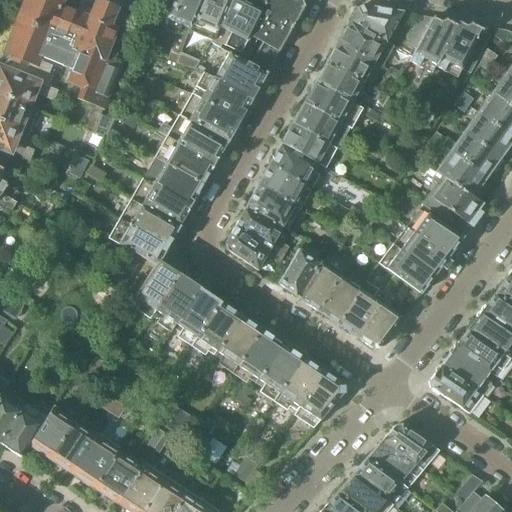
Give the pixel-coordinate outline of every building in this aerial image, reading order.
[(25,0),(5,53),(14,56),(12,61),(40,72),(38,78),(50,83),(53,74),(48,73),(52,63),(39,58),(59,6),(61,0),(25,0)] [(188,32),(200,0),(172,0),(160,28),(176,35),(166,60),(175,64),(179,53),(185,39),(188,32)] [(200,0),(188,32),(194,35),(210,41),(212,41),(229,0),(200,0)] [(229,0),(212,41),(210,41),(209,42),(219,48),(221,44),(240,53),(249,37),(267,0),(229,0)] [(267,0),(249,37),(261,43),(251,62),(267,70),(303,6),(301,0),(267,0)] [(75,13),(59,6),(39,58),(52,63),(69,70),(63,83),(79,89),(75,99),(91,106),(82,129),(93,133),(93,132),(100,114),(102,110),(104,111),(121,67),(102,60),(115,29),(108,27),(115,9),(95,2),(92,9),(78,5),(75,13)] [(349,22),(385,43),(401,14),(359,7),(356,9),(349,22)] [(414,50),(431,19),(418,16),(403,44),(414,50)] [(431,19),(414,50),(408,62),(431,74),(434,67),(455,27),(445,21),(439,23),(431,19)] [(349,22),(337,42),(374,64),(380,68),(393,46),(385,43),(349,22)] [(456,78),(477,39),(479,40),(483,33),(480,32),(481,31),(469,25),(464,27),(457,23),(455,27),(434,67),(456,78)] [(504,44),(511,34),(503,30),(496,29),(492,36),(504,44)] [(325,64),(362,85),(368,89),(376,75),(370,71),(374,64),(337,42),(325,64)] [(482,57),(491,64),(496,56),(486,50),(482,57)] [(200,61),(179,53),(175,64),(194,70),(200,61)] [(212,79),(250,100),(264,75),(228,53),(212,79)] [(491,64),(482,57),(477,65),(486,71),(491,64)] [(57,90),(48,86),(50,83),(38,78),(40,72),(12,61),(8,72),(5,71),(0,68),(0,95),(31,108),(36,95),(53,101),(57,90)] [(362,85),(325,64),(314,83),(351,103),(362,85)] [(144,79),(147,70),(135,65),(132,74),(144,79)] [(202,73),(190,94),(237,122),(250,100),(212,79),(202,73)] [(511,79),(504,73),(490,93),(511,108),(511,79)] [(140,96),(145,83),(128,76),(123,89),(140,96)] [(314,83),(303,103),(348,128),(359,108),(359,107),(351,103),(314,83)] [(457,99),(467,106),(472,99),(462,92),(457,99)] [(511,108),(490,93),(476,112),(511,138),(511,108)] [(190,94),(177,116),(225,143),(237,122),(190,94)] [(31,135),(41,112),(31,108),(0,95),(0,122),(22,131),(24,132),(31,135)] [(121,111),(126,114),(131,116),(135,104),(125,99),(121,111)] [(467,106),(457,99),(453,106),(463,113),(467,106)] [(348,128),(303,103),(292,123),(336,148),(348,128)] [(366,108),(361,105),(359,107),(359,108),(365,111),(363,115),(369,118),(373,112),(366,108)] [(384,111),(379,118),(389,123),(391,120),(389,114),(384,111)] [(138,123),(118,112),(113,121),(133,131),(138,123)] [(476,112),(462,132),(498,158),(511,138),(476,112)] [(100,114),(93,132),(106,137),(114,120),(100,114)] [(225,143),(177,116),(165,137),(176,144),(175,146),(189,154),(191,150),(205,157),(204,159),(213,164),(225,143)] [(17,143),(22,131),(0,122),(0,148),(10,152),(9,153),(29,161),(33,150),(17,143)] [(336,148),(292,123),(280,144),(317,164),(324,169),(336,148)] [(445,138),(435,132),(430,139),(440,146),(447,151),(453,142),(446,137),(445,138)] [(462,132),(448,151),(484,177),(498,158),(462,132)] [(176,144),(165,137),(153,158),(201,185),(213,164),(204,159),(205,157),(191,150),(189,154),(175,146),(176,144)] [(440,146),(430,139),(425,146),(435,153),(440,146)] [(317,164),(280,144),(268,164),(310,188),(318,175),(312,172),(317,164)] [(484,177),(448,151),(433,172),(435,174),(436,173),(470,196),(484,177)] [(201,185),(153,158),(141,179),(152,185),(151,188),(165,195),(167,191),(181,199),(180,201),(189,206),(201,185)] [(133,173),(136,167),(127,162),(124,169),(133,173)] [(310,188),(268,164),(256,185),(299,209),(303,201),(310,188)] [(106,174),(91,166),(87,173),(101,182),(106,174)] [(0,169),(1,169),(0,168),(0,192),(10,199),(15,192),(5,185),(6,184),(0,180),(0,169)] [(436,184),(421,204),(462,233),(468,225),(469,226),(479,212),(475,210),(480,203),(470,196),(436,173),(435,174),(430,180),(436,184)] [(47,176),(39,189),(47,195),(56,182),(47,176)] [(152,185),(141,179),(129,200),(177,227),(185,213),(189,206),(180,201),(181,199),(167,191),(165,195),(151,188),(152,185)] [(82,181),(75,192),(82,197),(89,186),(82,181)] [(299,209),(256,185),(245,206),(286,231),(299,209)] [(15,202),(10,199),(0,192),(0,205),(9,211),(15,202)] [(129,200),(117,219),(129,225),(128,227),(142,235),(144,231),(158,239),(157,241),(166,247),(177,227),(129,200)] [(76,223),(81,213),(62,202),(57,211),(76,223)] [(462,233),(421,204),(419,207),(459,236),(462,233)] [(279,243),(286,231),(245,206),(233,227),(286,258),(291,250),(279,243)] [(459,236),(419,207),(406,226),(447,257),(461,237),(459,236)] [(363,213),(353,227),(366,236),(376,222),(363,213)] [(129,225),(117,219),(107,237),(152,264),(154,266),(156,263),(166,247),(157,241),(158,239),(144,231),(142,235),(128,227),(129,225)] [(38,241),(45,230),(35,224),(28,235),(38,241)] [(344,225),(339,232),(346,236),(351,229),(344,225)] [(447,257),(406,226),(392,245),(433,276),(447,257)] [(286,258),(233,227),(224,244),(225,250),(257,271),(264,257),(281,267),(286,258)] [(339,232),(338,231),(331,243),(340,248),(347,237),(346,236),(339,232)] [(91,253),(98,242),(88,236),(81,247),(91,253)] [(303,289),(319,262),(305,253),(311,243),(304,239),(276,285),(297,299),(303,289)] [(100,242),(93,251),(99,254),(105,245),(100,242)] [(372,252),(361,244),(358,250),(368,257),(372,252)] [(394,275),(397,278),(419,295),(433,276),(392,245),(379,264),(394,275)] [(118,257),(105,279),(121,288),(134,267),(118,257)] [(339,276),(319,262),(303,289),(297,299),(317,312),(339,276)] [(154,266),(152,264),(130,301),(137,305),(135,310),(149,319),(168,289),(176,276),(156,263),(154,266)] [(359,289),(364,282),(352,274),(348,280),(339,275),(339,276),(317,312),(336,325),(359,290),(359,289)] [(359,290),(336,325),(356,339),(380,303),(397,278),(394,275),(382,293),(364,282),(359,289),(359,290)] [(168,333),(197,290),(176,276),(168,289),(149,319),(156,324),(153,330),(166,340),(170,334),(168,333)] [(511,279),(507,276),(493,294),(511,306),(511,279)] [(0,282),(0,303),(10,288),(0,282)] [(217,304),(197,290),(168,333),(170,334),(189,347),(217,304)] [(25,302),(9,292),(0,306),(0,309),(16,320),(21,315),(25,302)] [(413,292),(406,301),(410,304),(417,295),(413,292)] [(511,306),(493,294),(480,312),(511,334),(511,306)] [(378,348),(406,310),(392,301),(388,309),(380,303),(356,339),(372,349),(378,348)] [(213,356),(238,318),(238,317),(218,304),(217,304),(189,347),(203,356),(206,352),(213,356)] [(511,334),(480,312),(466,331),(509,359),(511,354),(511,343),(511,340),(511,334)] [(238,318),(213,356),(219,360),(217,364),(230,374),(258,331),(238,318)] [(254,383),(279,345),(272,341),(272,340),(258,331),(230,374),(245,384),(248,379),(254,383)] [(466,331),(452,349),(487,373),(499,381),(495,386),(509,396),(511,391),(511,388),(505,383),(508,380),(499,373),(503,368),(509,359),(466,331)] [(271,402),(300,359),(287,350),(279,345),(254,383),(261,388),(258,393),(271,402)] [(487,373),(452,349),(440,366),(481,396),(490,384),(483,379),(487,373)] [(104,365),(97,359),(88,373),(95,378),(104,365)] [(300,359),(271,402),(285,412),(288,407),(295,411),(321,373),(300,359)] [(481,396),(440,366),(428,382),(429,388),(467,414),(481,396)] [(111,393),(122,378),(114,372),(104,388),(111,393)] [(80,378),(73,373),(67,383),(73,388),(80,378)] [(342,387),(321,373),(295,411),(302,415),(299,419),(312,428),(318,421),(342,392),(342,387)] [(240,404),(247,393),(239,388),(232,399),(240,404)] [(0,442),(25,404),(4,390),(0,396),(0,442)] [(252,397),(247,393),(240,404),(235,411),(241,414),(252,397)] [(152,408),(133,397),(126,407),(145,419),(146,416),(152,408)] [(109,398),(102,408),(109,414),(117,403),(109,398)] [(117,403),(109,414),(117,419),(125,409),(117,403)] [(165,429),(178,409),(168,403),(164,409),(155,403),(152,408),(146,416),(165,429)] [(29,445),(42,424),(36,420),(40,413),(25,404),(0,442),(0,445),(20,458),(29,445)] [(49,459),(72,424),(58,415),(60,411),(53,406),(50,409),(51,410),(42,424),(29,445),(38,451),(38,455),(44,459),(48,458),(49,459)] [(199,423),(178,409),(165,429),(186,442),(199,423)] [(73,424),(50,459),(71,472),(93,438),(73,424)] [(393,426),(381,440),(421,470),(438,451),(399,425),(393,426)] [(151,449),(161,435),(163,432),(156,428),(145,445),(151,449)] [(167,438),(161,435),(151,449),(157,453),(167,438)] [(94,488),(117,453),(94,438),(71,473),(81,479),(82,483),(88,487),(92,486),(94,488)] [(421,470),(381,440),(366,457),(407,488),(421,470)] [(117,503),(140,468),(117,453),(94,488),(96,489),(97,493),(103,497),(107,496),(117,503)] [(366,457),(351,475),(392,505),(407,488),(366,457)] [(205,463),(197,458),(185,477),(193,482),(205,463)] [(245,458),(233,475),(244,483),(256,466),(245,458)] [(140,468),(117,503),(131,511),(142,511),(162,482),(140,468)] [(205,469),(199,478),(212,487),(219,478),(205,469)] [(262,476),(255,470),(247,481),(254,487),(262,476)] [(396,511),(398,510),(392,505),(351,475),(337,492),(363,511),(396,511)] [(471,491),(459,481),(451,491),(462,501),(471,491)] [(172,511),(183,496),(162,482),(142,511),(172,511)] [(363,511),(337,492),(321,509),(325,511),(363,511)] [(453,511),(499,511),(482,498),(480,500),(471,492),(453,511)] [(207,511),(183,496),(172,511),(207,511)]
